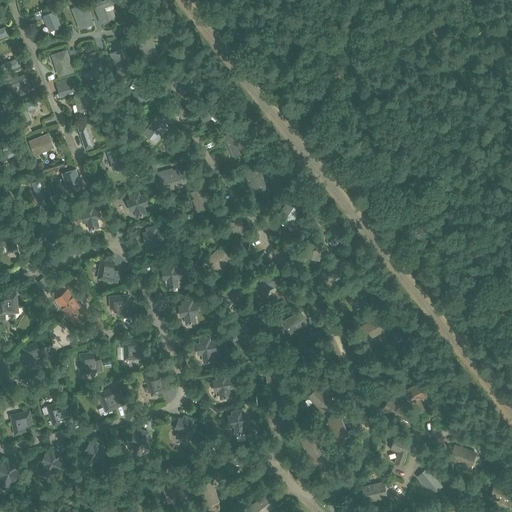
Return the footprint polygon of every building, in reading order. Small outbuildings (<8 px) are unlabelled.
[(111,0),(96,0),(92,2),(101,23),(109,20),(104,7),(113,4),(111,0)] [(94,24),(85,3),(71,8),(80,29),(94,24)] [(61,26),(55,10),(43,15),(49,31),(61,26)] [(0,37),(8,34),(5,27),(0,28),(0,37)] [(159,57),(152,36),(137,41),(145,63),(159,57)] [(117,73),(132,67),(125,48),(110,53),(117,73)] [(59,75),(72,71),(66,51),(52,55),(59,75)] [(86,80),(103,74),(95,52),(87,55),(92,69),(83,73),(86,80)] [(19,58),(0,65),(0,73),(21,65),(19,58)] [(197,70),(178,76),(182,90),(202,84),(197,70)] [(24,73),(5,81),(12,98),(20,94),(17,86),(28,82),(24,73)] [(69,77),(56,81),(60,96),(73,92),(69,77)] [(149,81),(132,92),(140,104),(157,94),(149,81)] [(95,90),(74,96),(78,112),(99,106),(95,90)] [(39,106),(36,98),(16,106),(23,122),(31,118),(28,110),(39,106)] [(207,100),(194,116),(205,125),(218,109),(207,100)] [(3,102),(0,103),(0,114),(8,110),(3,102)] [(157,116),(144,134),(156,142),(169,125),(157,116)] [(85,125),(78,127),(84,149),(92,146),(85,125)] [(238,128),(224,135),(234,156),(248,150),(238,128)] [(54,147),(48,132),(28,140),(34,155),(54,147)] [(17,164),(24,161),(17,146),(0,153),(0,158),(1,161),(13,156),(17,164)] [(126,165),(120,147),(106,151),(113,170),(126,165)] [(261,166),(246,170),(251,192),(266,188),(261,166)] [(75,167),(62,172),(68,192),(81,188),(75,167)] [(178,171),(158,177),(162,191),(182,185),(178,171)] [(40,180),(32,183),(41,208),(50,205),(40,180)] [(196,211),(210,207),(205,188),(191,192),(196,211)] [(130,198),(125,200),(128,210),(133,209),(136,217),(145,213),(143,206),(148,204),(145,194),(139,195),(138,190),(128,193),(130,198)] [(0,218),(9,216),(4,194),(0,194),(0,218)] [(289,201),(276,219),(288,228),(301,210),(289,201)] [(84,212),(80,213),(82,224),(87,222),(90,230),(99,227),(97,220),(102,218),(99,208),(94,209),(93,204),(83,207),(84,212)] [(239,213),(226,220),(235,238),(249,231),(239,213)] [(45,225),(40,226),(43,237),(48,235),(50,243),(59,240),(57,232),(62,231),(59,220),(54,222),(53,217),(43,220),(45,225)] [(148,231),(143,232),(145,243),(150,242),(152,250),(162,248),(160,240),(165,239),(163,228),(158,229),(156,224),(147,226),(148,231)] [(2,234),(0,234),(0,244),(0,246),(5,245),(7,252),(17,250),(15,242),(20,240),(17,230),(12,231),(11,226),(1,229),(2,234)] [(319,260),(323,237),(308,234),(303,257),(319,260)] [(221,246),(206,260),(216,270),(231,256),(221,246)] [(340,255),(322,269),(332,281),(350,268),(340,255)] [(101,259),(98,278),(117,282),(120,270),(112,268),(114,261),(101,259)] [(166,269),(161,270),(163,281),(168,280),(169,288),(179,287),(178,279),(183,278),(182,267),(176,268),(176,263),(166,264),(166,269)] [(271,272),(253,281),(260,294),(278,285),(271,272)] [(362,278),(343,290),(352,303),(370,290),(362,278)] [(232,281),(218,298),(228,307),(243,291),(232,281)] [(55,297),(56,297),(74,319),(79,326),(91,316),(85,310),(67,288),(63,291),(59,286),(52,292),(55,297)] [(0,313),(19,311),(17,292),(4,293),(5,300),(0,300),(0,313)] [(130,315),(128,295),(108,296),(109,309),(117,308),(117,316),(130,315)] [(183,305),(178,306),(179,317),(184,316),(185,324),(196,323),(194,315),(200,314),(198,303),(193,304),(192,299),(182,300),(183,305)] [(301,310),(282,321),(290,334),(308,323),(301,310)] [(380,314),(359,327),(368,340),(388,328),(380,314)] [(244,321),(226,331),(233,344),(252,333),(244,321)] [(199,343),(194,344),(196,355),(201,354),(202,362),(212,360),(211,352),(216,351),(214,341),(209,342),(208,336),(198,338),(199,343)] [(125,339),(126,358),(146,358),(146,345),(138,345),(138,338),(125,339)] [(24,345),(31,364),(50,357),(46,345),(39,348),(36,341),(24,345)] [(81,354),(83,374),(103,371),(101,359),(94,359),(93,352),(81,354)] [(284,371),(265,374),(267,387),(286,384),(284,371)] [(146,376),(152,395),(171,389),(167,377),(160,379),(158,372),(146,376)] [(216,381),(211,382),(213,392),(218,391),(219,400),(229,398),(228,390),(233,389),(231,378),(226,379),(225,374),(215,376),(216,381)] [(419,399),(426,395),(420,382),(406,390),(418,413),(424,409),(419,399)] [(317,386),(306,398),(323,413),(334,402),(317,386)] [(99,392),(106,410),(125,402),(120,391),(113,394),(110,387),(99,392)] [(399,420),(407,407),(390,396),(382,409),(399,420)] [(66,398),(47,405),(54,424),(66,420),(63,413),(70,410),(66,398)] [(32,409),(12,413),(16,432),(28,430),(27,423),(34,421),(32,409)] [(231,416),(226,417),(227,427),(233,426),(234,435),(244,433),(243,425),(248,424),(246,413),(241,414),(240,409),(230,411),(231,416)] [(182,419),(177,417),(173,427),(178,429),(175,437),(185,440),(187,432),(192,434),(196,424),(191,422),(193,417),(183,414),(182,419)] [(340,416),(326,422),(335,443),(349,437),(340,416)] [(137,434),(133,431),(128,441),(132,443),(129,450),(138,455),(141,448),(146,450),(151,441),(146,438),(149,433),(140,429),(137,434)] [(313,468),(329,460),(315,431),(300,439),(313,468)] [(395,434),(390,449),(399,452),(395,464),(401,466),(410,439),(395,434)] [(92,443),(87,441),(82,450),(86,453),(81,459),(90,465),(94,458),(99,461),(105,452),(100,449),(103,444),(95,439),(92,443)] [(454,444),(448,460),(472,468),(478,452),(454,444)] [(48,454),(43,452),(38,462),(43,464),(40,472),(49,476),(52,469),(57,471),(62,461),(57,459),(59,454),(50,450),(48,454)] [(5,465),(0,463),(0,464),(0,474),(1,475),(0,478),(0,483),(8,487),(11,479),(16,481),(20,471),(15,469),(17,464),(7,460),(5,465)] [(427,467),(417,475),(433,495),(443,486),(427,467)] [(487,478),(481,488),(486,491),(492,481),(487,478)] [(212,480),(198,485),(205,506),(219,501),(212,480)] [(384,481),(360,486),(364,502),(387,497),(384,481)] [(184,482),(163,487),(167,502),(188,496),(184,482)] [(511,490),(495,483),(489,498),(511,506),(511,490)] [(263,494),(247,507),(250,511),(267,511),(274,507),(263,494)] [(94,511),(118,511),(115,503),(94,509),(94,511)]
